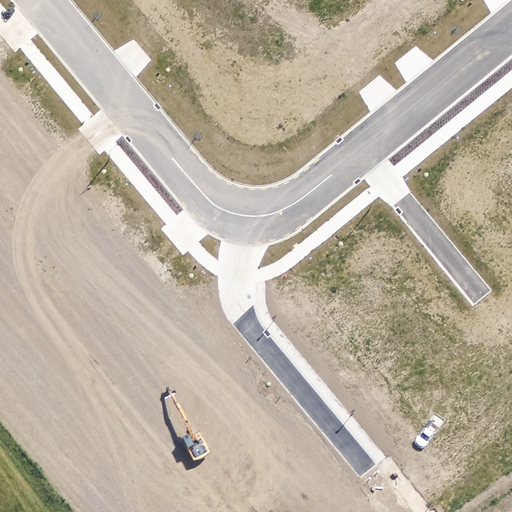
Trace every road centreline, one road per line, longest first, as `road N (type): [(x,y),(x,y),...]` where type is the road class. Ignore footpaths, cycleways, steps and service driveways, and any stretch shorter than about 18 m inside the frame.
road 1 (residential): [(243,215),(294,203),(511,26)]
road 2 (residential): [(42,0),(204,195),(243,215)]
road 3 (residential): [(243,215),(234,272),(243,319),(361,462)]
